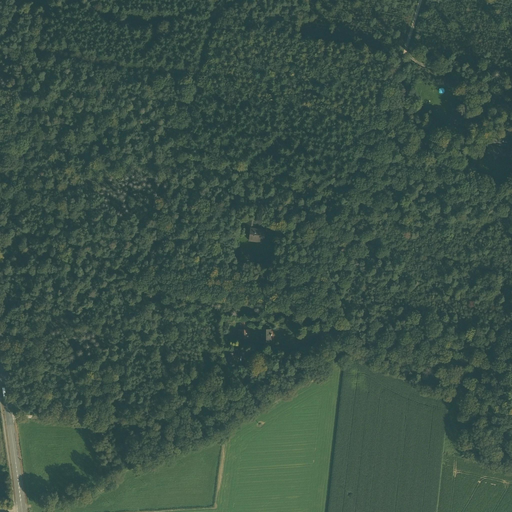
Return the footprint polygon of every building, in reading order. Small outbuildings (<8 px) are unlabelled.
[(460,114),(454,113),(453,113),(452,116),(452,117),(452,118),(450,119),(451,121),(451,124),(450,124),(449,126),(450,127),(451,127),(450,129),(447,131),(449,134),(455,135),(456,132),(461,133),(460,136),(464,137),(465,131),(457,129),(460,114)] [(496,148),(488,146),(486,153),(504,158),(505,156),(509,157),(511,149),(507,148),(506,150),(502,149),(501,151),(496,149),(496,148)] [(265,230),(250,228),(250,229),(249,240),(263,243),(265,230)] [(241,330),(248,330),(248,323),(251,323),(251,320),(241,320),(241,330)] [(271,328),(262,328),(262,342),(271,342),(271,328)] [(248,330),(239,330),(239,337),(242,337),(242,339),(248,339),(248,330)]
